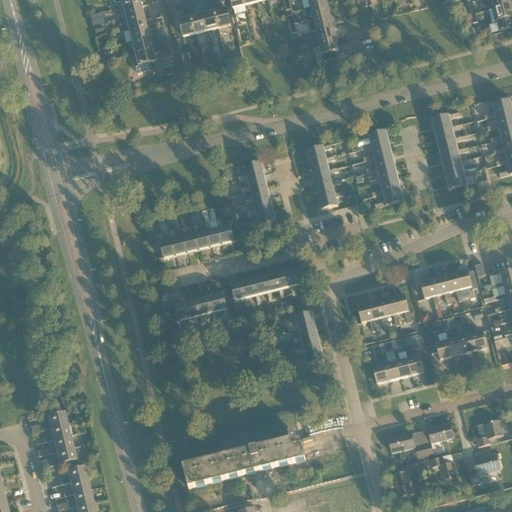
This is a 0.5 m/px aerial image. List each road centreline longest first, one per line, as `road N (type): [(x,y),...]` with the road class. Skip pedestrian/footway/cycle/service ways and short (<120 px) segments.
road 1 (unclassified): [(360,428),(331,287),(511,207)]
road 2 (secondary): [(137,511),(55,184)]
road 3 (residential): [(511,70),(280,127)]
road 4 (residential): [(55,184),(280,127)]
road 5 (secondary): [(55,184),(9,0)]
road 6 (residential): [(511,389),(360,428)]
